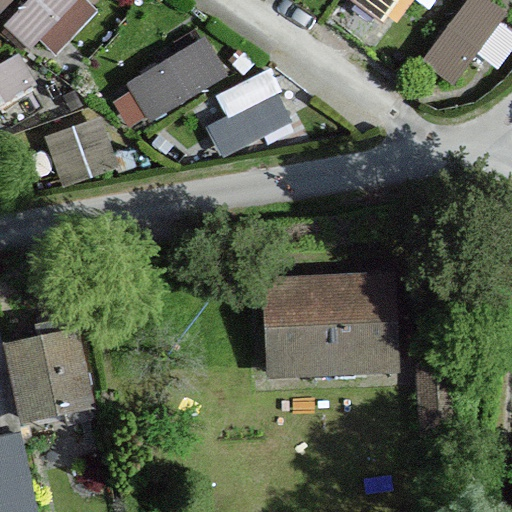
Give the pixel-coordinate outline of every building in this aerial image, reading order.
[(0,0),(0,12),(11,0),(0,0)] [(29,0),(9,21),(31,43),(72,0),(29,0)] [(364,0),(362,6),(417,28),(427,0),(364,0)] [(150,119),(233,73),(209,30),(126,76),(150,119)] [(24,55),(0,64),(0,106),(39,90),(24,55)] [(244,139),(294,117),(272,69),(223,91),(244,139)] [(396,275),(267,278),(269,376),(398,374),(396,275)] [(79,331),(6,344),(13,380),(19,419),(92,406),(79,331)] [(0,511),(35,511),(19,419),(13,380),(0,382),(0,511)]
